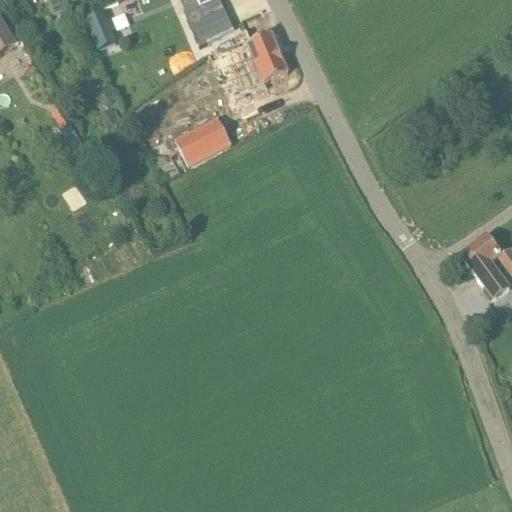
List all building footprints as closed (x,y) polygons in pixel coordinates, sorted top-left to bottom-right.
[(48,0),(56,17),(69,11),(64,0),(48,0)] [(232,36),(218,1),(219,0),(194,0),(198,8),(183,13),(197,50),(232,36)] [(104,15),(85,23),(98,54),(117,45),(104,15)] [(0,59),(15,50),(0,24),(0,59)] [(238,39),(231,42),(216,52),(219,61),(245,49),(262,88),(288,77),(271,38),(251,47),(246,35),(238,39)] [(63,134),(75,127),(65,110),(54,118),(63,134)] [(217,123),(175,145),(183,161),(188,172),(202,166),(231,151),(217,123)] [(79,160),(87,155),(72,129),(63,134),(79,160)] [(500,258),(487,240),(486,239),(460,260),(493,305),(509,292),(491,267),(498,262),(511,282),(511,253),(510,251),(500,258)]
